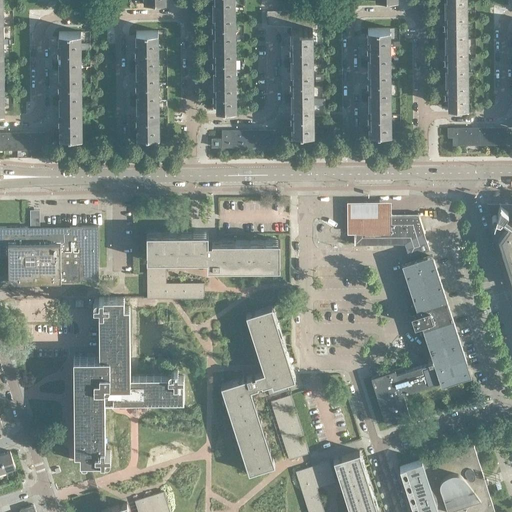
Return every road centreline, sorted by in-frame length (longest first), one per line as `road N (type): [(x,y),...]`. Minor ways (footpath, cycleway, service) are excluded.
road 1 (residential): [(351,174),(352,19),(361,11),(416,11)]
road 2 (residential): [(0,118),(37,118),(43,21),(118,15)]
road 3 (residential): [(351,364),(402,323),(383,259),(307,259)]
road 4 (unclassified): [(418,115),(499,112),(503,23),(511,12)]
road 5 (residential): [(511,339),(467,173)]
road 6 (unclassified): [(189,116),(272,112),(275,27)]
road 7 (residential): [(120,176),(118,15)]
road 8 (residential): [(379,449),(511,407)]
road 9 (tertiary): [(120,176),(0,177)]
